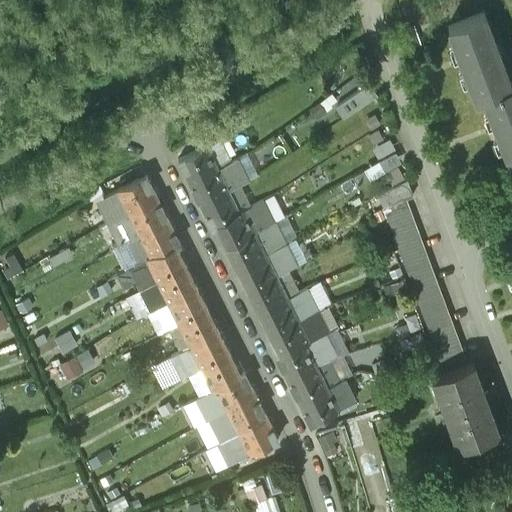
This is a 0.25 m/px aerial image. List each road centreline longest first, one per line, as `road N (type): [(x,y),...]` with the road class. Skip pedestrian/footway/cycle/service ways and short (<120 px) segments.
road 1 (residential): [(139,126),(305,451),(324,511)]
road 2 (residential): [(367,2),(456,260)]
road 3 (residential): [(456,260),(511,387)]
